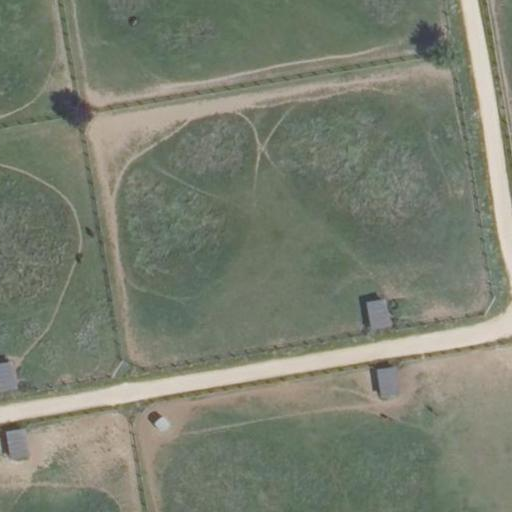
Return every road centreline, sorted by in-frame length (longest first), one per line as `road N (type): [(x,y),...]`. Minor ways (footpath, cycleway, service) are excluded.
road 1 (track): [(0,418),(472,346),(511,328)]
road 2 (track): [(511,262),(462,0)]
